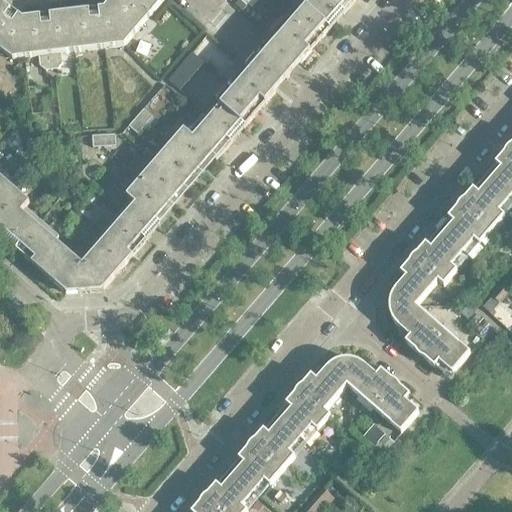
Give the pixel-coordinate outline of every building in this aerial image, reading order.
[(113,0),(104,11),(134,36),(152,15),(165,0),(164,0),(113,0)] [(306,0),(263,50),(247,69),(189,136),(184,132),(169,150),(173,154),(147,184),(142,180),(127,198),(131,202),(104,234),(132,259),(148,241),(143,237),(154,224),(159,228),(161,226),(156,222),(164,213),(160,209),(171,196),(175,200),(193,180),(188,176),(199,163),(204,167),(212,158),(216,162),(233,143),(228,139),(239,126),(244,130),(254,119),(249,115),(261,102),(265,106),(292,75),(311,53),(306,50),(317,37),(322,41),(332,29),(327,25),(338,12),(343,16),(357,0),(306,0)] [(238,1),(234,6),(242,12),(246,8),(238,1)] [(0,52),(13,61),(25,60),(23,47),(20,18),(20,17),(11,10),(10,11),(0,4),(0,52)] [(100,10),(88,11),(88,13),(70,15),(74,54),(124,48),(134,36),(104,11),(100,11),(100,10)] [(20,18),(23,47),(25,60),(38,58),(40,68),(46,72),(58,71),(62,65),(61,56),(74,54),(70,15),(51,17),(51,16),(45,17),(39,17),(39,19),(23,21),(20,18)] [(143,112),(135,121),(144,128),(151,119),(143,112)] [(136,137),(144,128),(135,121),(128,129),(136,137)] [(116,136),(104,137),(105,149),(116,148),(116,136)] [(104,137),(93,138),(94,149),(105,149),(104,137)] [(57,140),(46,141),(46,152),(58,151),(57,140)] [(46,141),(35,141),(35,153),(46,152),(46,141)] [(511,146),(495,166),(496,167),(483,182),(508,204),(511,199),(511,146)] [(0,229),(3,233),(0,236),(0,237),(2,239),(6,235),(18,246),(14,250),(34,267),(52,246),(55,243),(59,238),(26,210),(30,205),(0,178),(0,229)] [(502,222),(497,217),(508,204),(483,182),(474,192),(473,191),(448,220),(449,221),(435,237),(460,259),(471,246),(477,251),(502,222)] [(71,213),(64,221),(69,224),(75,217),(71,213)] [(55,243),(52,246),(34,267),(65,295),(76,282),(77,284),(78,295),(90,294),(90,283),(91,281),(103,292),(132,259),(104,234),(88,252),(93,255),(83,267),(55,243)] [(389,311),(417,309),(438,284),(444,289),(455,276),(449,272),(460,259),(435,237),(427,247),(426,246),(400,275),(406,280),(395,292),(394,294),(393,296),(391,299),(390,301),(390,302),(389,306),(389,308),(389,310),(389,311)] [(509,293),(511,289),(511,276),(502,287),(509,293)] [(499,304),(509,293),(502,287),(492,298),(499,304)] [(476,314),(468,307),(461,316),(469,323),(476,314)] [(470,356),(417,309),(389,311),(389,313),(390,314),(390,317),(392,321),(393,323),(394,325),(396,327),(398,329),(410,339),(405,345),(434,370),(439,365),(452,376),(470,356)] [(489,326),(477,316),(469,326),(480,336),(489,326)] [(276,420),(292,435),(301,442),(312,429),(317,434),(331,418),(325,414),(347,389),(345,363),(345,361),(335,364),(326,371),(317,382),(311,377),(286,406),(287,407),(276,420)] [(345,361),(345,363),(347,389),(401,436),(419,415),(406,403),(410,398),(381,373),(376,378),(366,369),(356,363),(345,361)] [(295,459),(290,455),(301,442),(292,435),(276,420),(265,433),(264,432),(238,461),(239,462),(228,475),(253,496),(264,484),(270,489),(295,459)] [(373,426),(363,437),(373,446),(383,435),(373,426)] [(379,445),(372,453),(380,460),(387,452),(394,444),(386,437),(379,445)] [(245,511),(242,509),(253,496),(228,475),(217,487),(216,486),(204,501),(193,511),(245,511)] [(323,491),(314,502),(321,509),(331,498),(323,491)] [(280,492),(274,499),(281,505),(286,498),(280,492)] [(318,511),(321,509),(314,502),(304,511),(318,511)]
